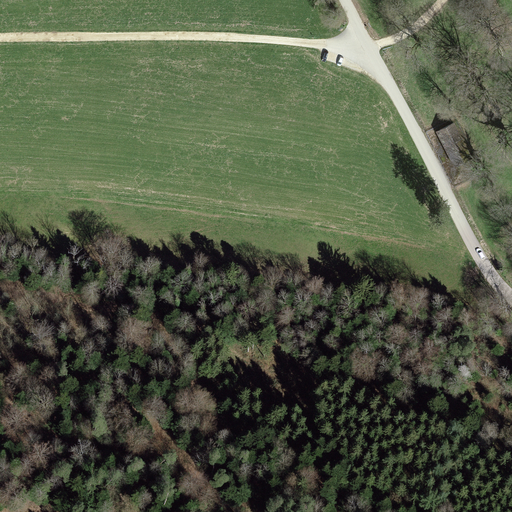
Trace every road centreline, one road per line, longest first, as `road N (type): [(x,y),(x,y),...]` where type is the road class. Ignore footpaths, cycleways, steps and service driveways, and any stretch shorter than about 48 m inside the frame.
road 1 (track): [(368,45),(0,36)]
road 2 (unclassified): [(344,0),(474,248),(511,297)]
